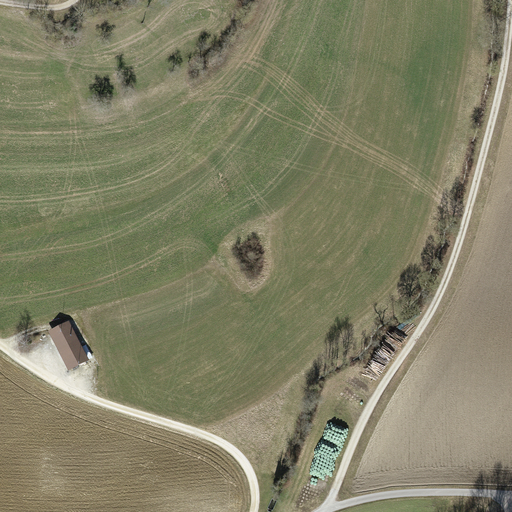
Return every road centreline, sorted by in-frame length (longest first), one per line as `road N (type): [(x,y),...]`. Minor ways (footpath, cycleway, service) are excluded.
road 1 (track): [(511,0),(506,66),(451,268),(364,419),(329,508)]
road 2 (track): [(0,343),(60,387),(215,439),(252,474),(254,511)]
road 3 (track): [(322,511),(366,497),(511,494)]
